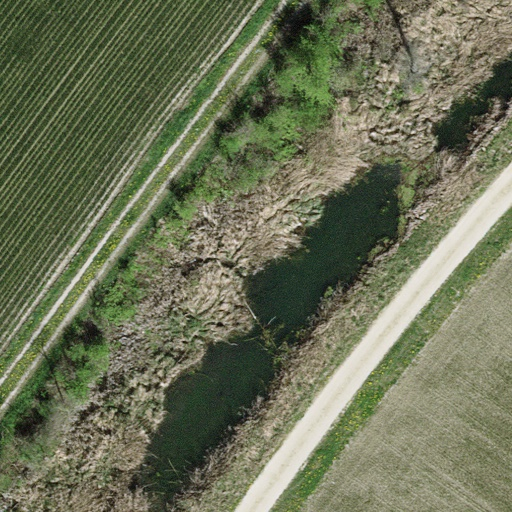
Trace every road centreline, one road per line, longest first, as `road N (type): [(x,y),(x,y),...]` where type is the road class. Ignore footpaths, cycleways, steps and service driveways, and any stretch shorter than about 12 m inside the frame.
road 1 (track): [(285,0),(0,398)]
road 2 (track): [(248,511),(322,396),(511,188)]
